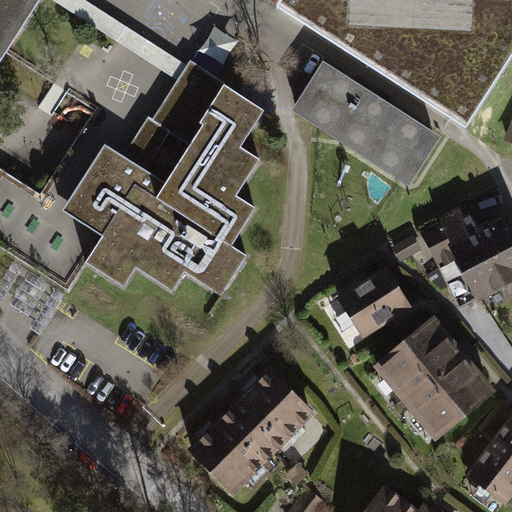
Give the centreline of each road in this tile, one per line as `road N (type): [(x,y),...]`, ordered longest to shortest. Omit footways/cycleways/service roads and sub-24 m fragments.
road 1 (residential): [(511,194),(490,158),(248,0)]
road 2 (residential): [(185,511),(112,456),(0,349)]
